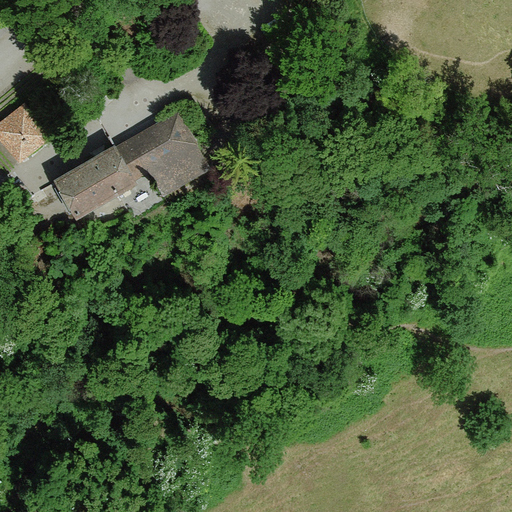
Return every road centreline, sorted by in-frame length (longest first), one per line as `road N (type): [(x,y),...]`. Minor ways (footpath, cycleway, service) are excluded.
road 1 (motorway): [(0,321),(511,93)]
road 2 (motorway): [(308,0),(0,136)]
